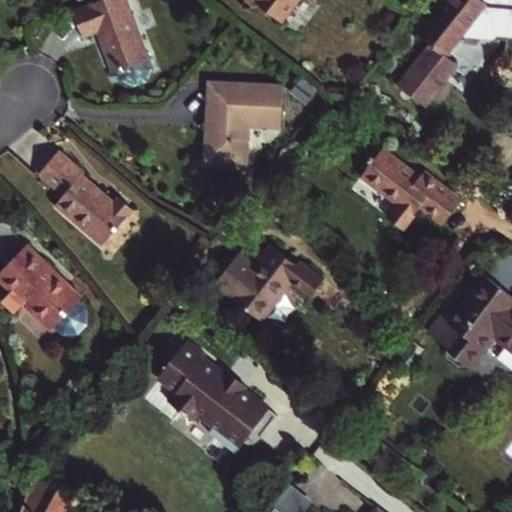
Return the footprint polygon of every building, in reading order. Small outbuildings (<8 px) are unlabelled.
[(132,0),(103,0),(77,10),(88,37),(102,31),(109,29),(114,42),(107,44),(118,74),(155,60),(132,0)] [(313,0),(245,0),(257,8),(260,4),(286,24),(304,0),(311,0),(313,1),(313,0)] [(433,45),(401,86),(428,107),(459,68),(457,63),(448,56),(464,35),(494,37),(498,32),(511,34),(511,27),(511,16),(511,0),(494,0),(494,2),(485,0),(452,0),(423,38),(433,45)] [(102,31),(107,44),(114,42),(109,29),(102,31)] [(285,87),(211,80),(208,114),(211,115),(218,115),(217,124),(211,123),(208,159),(246,162),(249,124),(282,127),(285,87)] [(83,173),(86,169),(62,149),(42,172),(66,193),(58,203),(104,243),(135,207),(121,195),(116,200),(83,173)] [(426,173),(422,178),(385,150),(378,160),(375,157),(371,162),(374,165),(364,178),(401,206),(392,217),(408,229),(423,209),(445,226),(464,202),(426,173)] [(87,300),(31,249),(2,280),(18,294),(9,305),(21,315),(30,305),(58,331),(61,328),(70,336),(85,335),(94,324),(94,310),(85,302),(87,300)] [(304,268),(300,273),(272,251),(230,303),(264,329),(294,290),(313,305),(327,288),(304,268)] [(511,354),(511,296),(490,279),(480,292),(473,287),(460,304),(467,310),(452,329),(458,334),(445,351),(448,359),(464,371),(473,373),(497,343),(511,354)] [(173,407),(190,420),(203,419),(220,432),(221,443),(236,455),(243,454),(250,446),(261,447),(282,421),(246,394),(249,390),(233,377),(229,381),(207,364),(210,360),(191,345),(162,382),(181,397),(173,407)] [(68,511),(74,503),(39,476),(25,511),(68,511)] [(303,492),(287,511),(311,511),(318,503),(303,492)]
